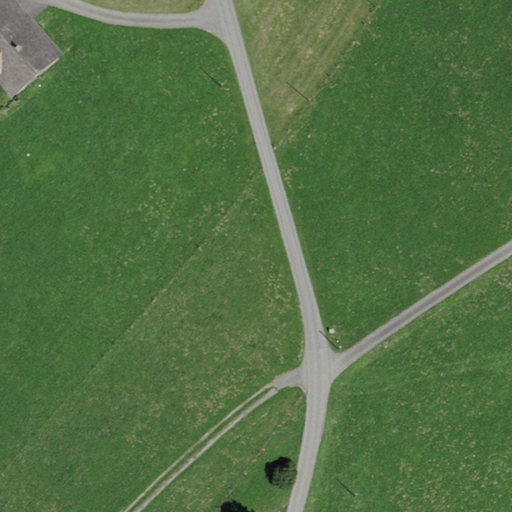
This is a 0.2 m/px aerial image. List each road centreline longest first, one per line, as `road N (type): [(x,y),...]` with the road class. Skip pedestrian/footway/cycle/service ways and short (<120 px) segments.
road 1 (residential): [(294,511),(318,399),(317,362),(225,0)]
road 2 (track): [(133,511),(268,389),(318,372)]
